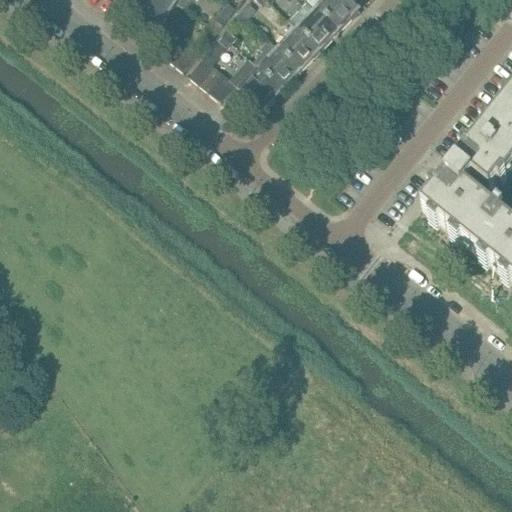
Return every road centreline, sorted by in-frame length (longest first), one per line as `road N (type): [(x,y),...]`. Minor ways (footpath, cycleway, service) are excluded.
road 1 (residential): [(511,28),(340,244)]
road 2 (unclassified): [(242,165),(34,0)]
road 3 (residential): [(242,165),(394,0)]
road 4 (unclassified): [(511,384),(340,244)]
road 5 (unclassified): [(340,244),(242,165)]
